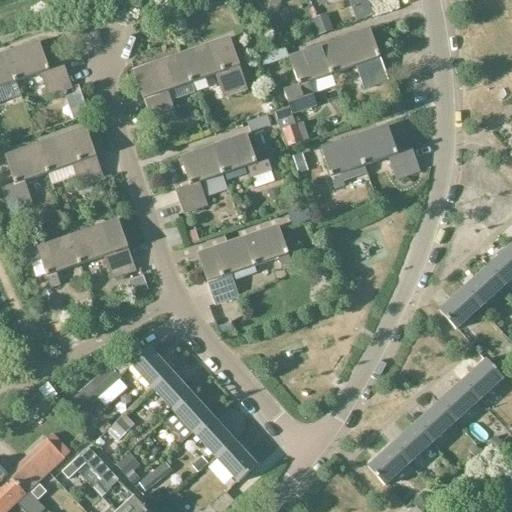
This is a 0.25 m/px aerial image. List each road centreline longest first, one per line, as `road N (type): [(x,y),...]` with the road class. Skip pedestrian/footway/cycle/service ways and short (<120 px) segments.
road 1 (residential): [(314,447),(370,361),(439,198),(446,114),(428,0)]
road 2 (residential): [(174,301),(102,83),(106,48)]
road 3 (residential): [(314,447),(276,419),(174,301)]
road 4 (residential): [(0,403),(174,301)]
